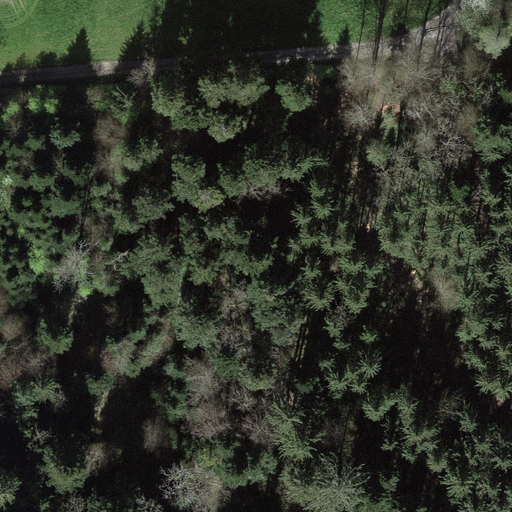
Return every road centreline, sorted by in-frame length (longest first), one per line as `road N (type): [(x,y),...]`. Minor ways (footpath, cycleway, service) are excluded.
road 1 (track): [(455,0),(415,43),(0,84)]
road 2 (track): [(511,301),(415,43)]
